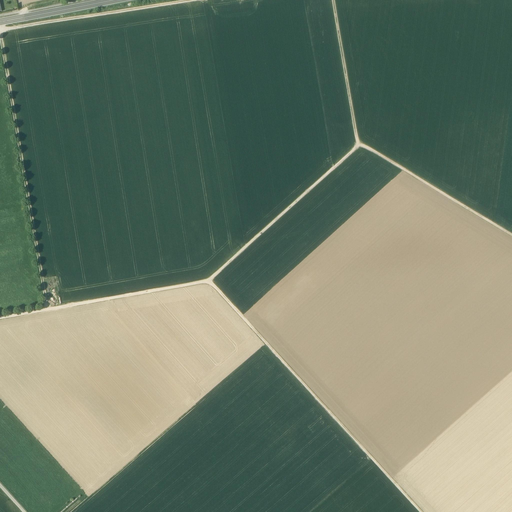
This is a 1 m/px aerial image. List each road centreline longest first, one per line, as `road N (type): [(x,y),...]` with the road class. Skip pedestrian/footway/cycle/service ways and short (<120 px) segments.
road 1 (track): [(0,317),(209,281),(359,143),(333,0)]
road 2 (track): [(209,281),(422,511)]
road 3 (track): [(46,309),(0,35)]
road 4 (track): [(0,29),(191,0)]
road 5 (track): [(359,143),(511,235)]
